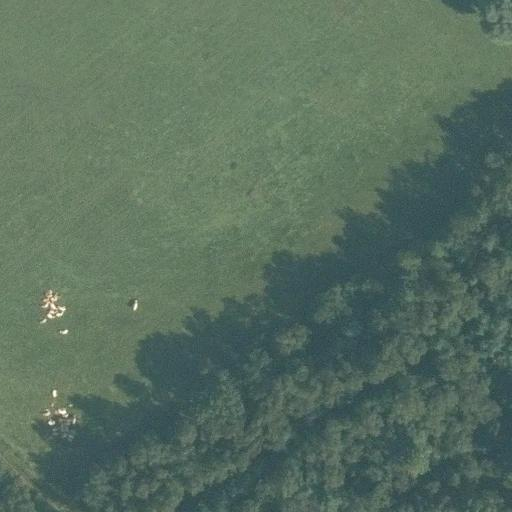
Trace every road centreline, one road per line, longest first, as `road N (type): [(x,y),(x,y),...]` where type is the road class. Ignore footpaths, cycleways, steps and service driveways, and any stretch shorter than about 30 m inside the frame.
road 1 (unknown): [(511,438),(449,446),(389,475),(283,455),(191,511)]
road 2 (unknown): [(91,511),(61,495),(0,430)]
